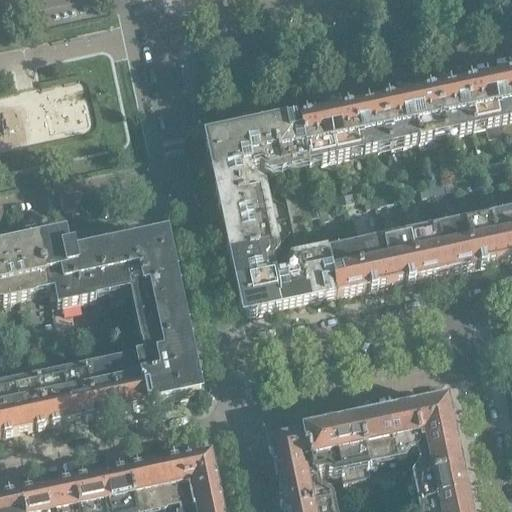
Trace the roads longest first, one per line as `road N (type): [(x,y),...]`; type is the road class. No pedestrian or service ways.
road 1 (residential): [(169,122),(511,52)]
road 2 (residential): [(236,429),(0,475)]
road 3 (residential): [(236,429),(471,380)]
road 4 (residential): [(222,363),(457,315)]
road 5 (residential): [(181,177),(222,363)]
road 6 (residential): [(0,217),(181,177)]
road 7 (residential): [(294,0),(149,30)]
road 8 (residential): [(499,511),(471,380)]
